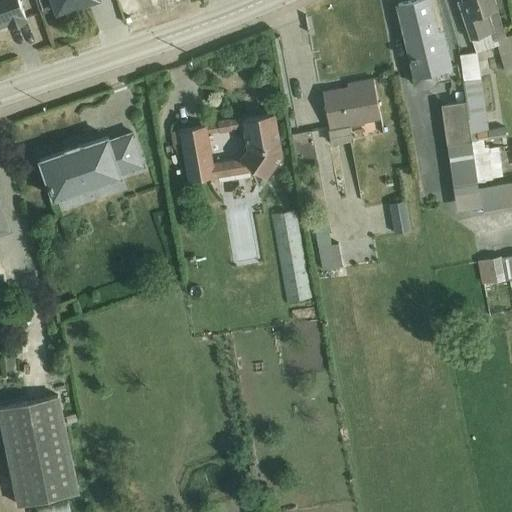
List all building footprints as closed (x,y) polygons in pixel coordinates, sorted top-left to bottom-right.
[(18,0),(0,0),(0,27),(7,25),(9,29),(27,22),(18,0)] [(48,0),(38,0),(42,11),(51,8),(48,0)] [(52,0),(57,12),(77,5),(76,3),(84,0),(52,0)] [(428,0),(418,0),(398,5),(419,74),(411,76),(413,86),(418,88),(422,90),(427,89),(431,88),(434,85),(437,80),(434,70),(452,66),(443,29),(436,30),(428,0)] [(466,102),(477,183),(492,180),(491,178),(502,176),(499,151),(497,151),(497,147),(485,148),(484,141),(506,137),(503,124),(496,125),(495,121),(487,122),(476,51),(498,46),(505,75),(511,72),(511,40),(511,36),(507,37),(493,0),(463,0),(464,1),(459,2),(475,51),(459,55),(466,102)] [(324,91),(322,92),(330,129),(350,125),(350,127),(365,124),(364,122),(381,119),(373,79),(347,84),(349,92),(325,96),(324,91)] [(477,183),(466,102),(440,106),(454,188),(477,183)] [(218,120),(218,122),(204,124),(205,126),(180,130),(182,143),(189,181),(256,171),(267,179),(283,156),(274,114),(243,119),(243,118),(230,120),(230,118),(218,120)] [(342,167),(339,143),(320,146),(318,127),(288,131),(292,159),(326,154),(328,169),(342,167)] [(182,143),(180,130),(171,132),(173,145),(182,143)] [(66,152),(39,161),(53,201),(122,177),(121,175),(144,167),(132,133),(109,141),(107,138),(81,147),(80,146),(66,150),(66,152)] [(477,183),(454,188),(458,212),(482,208),(482,212),(511,207),(511,183),(478,188),(477,183)] [(0,235),(10,232),(0,202),(0,235)] [(406,202),(389,205),(395,234),(411,231),(406,202)] [(296,213),(271,217),(286,305),(311,300),(296,213)] [(326,218),(313,221),(324,282),(327,281),(327,284),(336,282),(335,280),(344,278),(338,245),(331,246),(326,218)] [(511,256),(478,263),(481,280),(483,279),(490,317),(511,312),(511,296),(509,281),(511,280),(511,256)] [(59,398),(0,410),(0,422),(18,508),(79,495),(59,398)] [(273,511),(270,494),(251,498),(253,511),(273,511)] [(69,511),(67,501),(36,508),(36,511),(69,511)]
